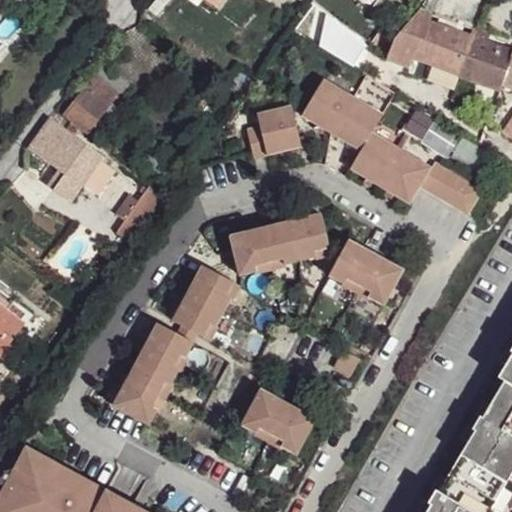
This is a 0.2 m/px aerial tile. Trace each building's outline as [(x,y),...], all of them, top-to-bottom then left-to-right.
[(489,34),(471,28),(468,35),(430,18),(432,11),(425,9),(402,43),(396,60),(418,69),(421,60),(505,90),(507,87),(511,89),(511,51),(487,41),(489,34)] [(114,94),(94,77),(66,116),(86,132),(114,94)] [(372,133),(383,114),(326,77),(302,112),(361,151),(372,133)] [(218,107),(196,91),(184,109),(207,123),(218,107)] [(286,105),(260,111),(262,123),(249,126),(258,156),(296,146),(295,139),(286,105)] [(33,141),(31,145),(61,165),(51,178),(75,197),(107,155),(53,115),(33,141)] [(427,171),(372,133),(361,151),(349,169),(407,206),(417,190),(427,171)] [(432,165),(427,171),(417,190),(460,220),(477,197),(432,165)] [(75,197),(51,178),(48,183),(72,201),(75,197)] [(153,206),(138,196),(115,229),(137,247),(162,212),(153,206)] [(159,198),(153,206),(162,212),(168,204),(159,198)] [(316,217),(226,238),(236,278),(325,257),(316,217)] [(397,277),(347,243),(323,275),(373,310),(397,277)] [(241,300),(200,273),(165,322),(205,350),(241,300)] [(0,308),(0,342),(4,338),(9,343),(22,327),(0,308)] [(191,352),(149,324),(97,400),(137,429),(191,352)] [(0,353),(9,343),(4,338),(0,342),(0,353)] [(511,348),(493,379),(500,382),(511,388),(511,348)] [(354,367),(337,355),(327,371),(343,382),(354,367)] [(511,388),(500,382),(422,511),(487,511),(488,510),(511,469),(511,388)] [(308,432),(254,400),(234,434),(286,467),(308,432)] [(0,482),(3,485),(0,489),(0,511),(142,511),(26,446),(12,469),(5,467),(0,476),(0,482)]
